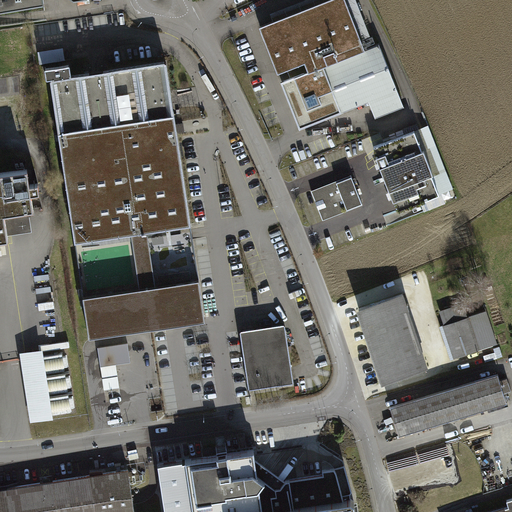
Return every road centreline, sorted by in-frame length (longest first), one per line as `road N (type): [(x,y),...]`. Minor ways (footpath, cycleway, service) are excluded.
road 1 (unclassified): [(204,33),(300,241),(358,402)]
road 2 (unclassified): [(0,455),(358,402)]
